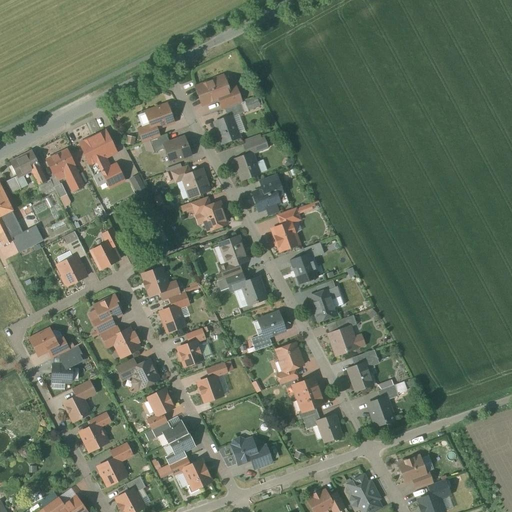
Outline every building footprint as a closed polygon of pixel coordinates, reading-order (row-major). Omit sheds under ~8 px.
[(213,80),(212,82),(196,88),(202,106),(219,100),(230,96),(228,91),(223,76),(213,80)] [(230,96),(219,100),(223,110),(224,109),(241,103),(236,88),(228,91),(230,96)] [(241,103),(224,109),(228,119),(231,117),(232,118),(245,113),(241,103)] [(167,105),(145,113),(149,125),(151,131),(156,129),(173,123),(167,105)] [(228,119),(214,123),(222,144),(239,138),(232,118),(231,117),(228,119)] [(149,125),(137,129),(142,144),(149,141),(159,138),(156,129),(151,131),(149,125)] [(105,132),(80,145),(89,164),(90,166),(104,159),(115,153),(105,132)] [(159,138),(149,141),(153,153),(165,149),(164,146),(169,143),(166,135),(159,138)] [(169,143),(164,146),(165,149),(170,163),(190,156),(184,138),(169,143)] [(261,139),(244,145),(248,156),(251,155),(252,155),(265,150),(261,139)] [(31,151),(9,163),(17,179),(31,172),(39,168),(40,168),(31,151)] [(67,151),(46,161),(53,176),(62,172),(65,177),(66,177),(76,171),(74,166),(67,151)] [(248,156),(234,161),(242,180),(259,174),(252,155),(251,155),(248,156)] [(104,159),(90,166),(89,164),(87,166),(93,178),(102,173),(102,172),(109,169),(104,159)] [(109,169),(102,172),(102,173),(109,188),(123,181),(116,166),(109,169)] [(187,166),(170,173),(174,181),(183,178),(182,177),(190,174),(187,166)] [(39,168),(31,172),(39,186),(47,182),(39,168)] [(76,171),(66,177),(65,177),(72,192),(84,187),(76,171)] [(190,174),(182,177),(183,178),(190,198),(210,191),(207,182),(205,183),(201,171),(190,174)] [(11,175),(5,178),(9,188),(15,185),(11,175)] [(276,175),(259,181),(262,190),(273,187),(274,187),(280,185),(276,175)] [(137,177),(130,181),(135,189),(142,186),(137,177)] [(11,194),(4,181),(0,183),(0,187),(5,197),(11,194)] [(39,186),(37,187),(41,197),(55,190),(50,181),(47,182),(39,186)] [(142,186),(135,189),(139,196),(146,192),(142,186)] [(0,216),(11,211),(5,197),(0,187),(0,216)] [(262,190),(252,194),(258,212),(280,204),(274,187),(273,187),(262,190)] [(207,198),(190,204),(195,216),(202,214),(203,213),(202,210),(210,207),(207,198)] [(210,207),(202,210),(203,213),(202,214),(208,231),(226,225),(219,204),(210,207)] [(296,210),(279,216),(283,226),(289,224),(291,224),(300,221),(296,210)] [(19,228),(11,211),(0,216),(0,240),(1,243),(0,243),(9,261),(27,252),(21,239),(35,232),(30,223),(19,228)] [(283,226),(272,230),(275,238),(274,240),(276,246),(278,247),(280,252),(298,245),(298,243),(299,241),(297,236),(295,235),(291,224),(289,224),(283,226)] [(113,230),(102,235),(106,244),(110,242),(112,248),(120,244),(113,230)] [(35,232),(21,239),(27,252),(29,255),(42,248),(35,232)] [(238,238),(220,245),(228,267),(229,267),(239,264),(246,261),(238,238)] [(78,240),(66,246),(72,258),(76,257),(77,260),(86,256),(78,240)] [(106,244),(91,252),(100,270),(119,260),(112,248),(110,242),(106,244)] [(320,244),(303,250),(305,256),(309,254),(311,259),(324,254),(320,244)] [(305,256),(289,261),(298,286),(306,283),(308,284),(312,282),(313,280),(318,279),(317,278),(315,279),(311,270),(314,269),(311,259),(309,254),(305,256)] [(72,258),(57,266),(62,277),(62,279),(65,285),(66,285),(67,287),(86,277),(77,260),(76,257),(72,258)] [(239,264),(229,267),(228,267),(220,270),(223,279),(226,279),(226,278),(243,272),(239,264)] [(161,269),(142,275),(145,283),(143,284),(145,289),(147,289),(150,296),(159,293),(169,289),(168,286),(166,281),(166,279),(165,276),(164,276),(161,269)] [(243,272),(226,278),(226,279),(231,292),(242,288),(241,285),(246,283),(243,272)] [(246,283),(241,285),(242,288),(248,306),(266,299),(259,278),(246,283)] [(332,281),(315,287),(318,294),(327,291),(328,294),(336,291),(332,281)] [(169,289),(159,293),(163,301),(169,299),(168,299),(179,295),(175,284),(168,286),(169,289)] [(328,294),(327,291),(318,294),(309,298),(318,322),(336,315),(329,297),(337,295),(336,291),(328,294)] [(179,295),(168,299),(169,299),(172,308),(177,306),(178,309),(189,305),(184,293),(179,295)] [(114,297),(94,307),(101,321),(103,324),(111,320),(121,315),(115,304),(117,303),(114,297)] [(172,308),(160,313),(167,333),(185,327),(178,309),(177,306),(172,308)] [(278,313),(258,321),(264,338),(269,337),(284,331),(278,313)] [(353,316),(337,322),(340,331),(349,328),(357,325),(353,316)] [(103,324),(101,321),(93,325),(99,336),(100,335),(115,327),(111,320),(103,324)] [(115,327),(100,335),(107,347),(114,343),(111,338),(119,334),(116,327),(115,327)] [(340,331),(329,335),(336,356),(356,349),(349,328),(340,331)] [(201,329),(186,335),(189,344),(196,342),(204,339),(201,329)] [(49,330),(30,340),(38,356),(48,351),(57,346),(55,343),(49,330)] [(119,334),(111,338),(114,343),(121,358),(138,349),(136,344),(138,343),(134,334),(131,335),(128,330),(119,334)] [(264,338),(251,342),(255,352),(272,346),(269,337),(264,338)] [(63,339),(55,343),(57,346),(48,351),(52,359),(68,351),(63,339)] [(189,344),(178,348),(180,354),(178,355),(181,361),(182,360),(185,367),(202,361),(196,342),(189,344)] [(295,344),(276,351),(284,372),(284,373),(294,369),(303,366),(295,344)] [(374,351),(356,357),(360,366),(364,364),(365,367),(378,362),(374,351)] [(132,359),(116,368),(122,380),(133,375),(131,370),(136,368),(132,359)] [(136,368),(131,370),(133,375),(135,380),(134,380),(133,384),(135,388),(138,389),(139,388),(140,389),(158,380),(148,361),(136,368)] [(223,363),(206,369),(209,379),(215,377),(227,373),(223,363)] [(72,365),(53,364),(53,382),(72,382),(72,365)] [(360,366),(347,370),(355,391),(372,385),(365,367),(364,364),(360,366)] [(294,369),(284,373),(284,372),(276,375),(280,385),(284,383),(297,379),(294,369)] [(209,379),(198,383),(200,388),(199,389),(201,394),(202,395),(205,403),(222,397),(215,377),(209,379)] [(297,379),(284,383),(286,390),(293,387),(293,386),(299,384),(297,379)] [(299,384),(293,386),(293,387),(298,399),(318,392),(314,379),(299,384)] [(88,381),(72,389),(76,397),(80,395),(82,399),(94,393),(88,381)] [(394,385),(377,392),(380,400),(385,398),(386,401),(398,397),(394,385)] [(173,408),(164,390),(148,398),(156,416),(157,417),(162,414),(173,408)] [(318,392),(298,399),(302,411),(302,412),(313,408),(323,405),(318,392)] [(82,399),(80,395),(76,397),(64,404),(66,407),(65,408),(66,408),(67,408),(69,414),(69,415),(73,422),(89,414),(82,399)] [(380,400),(368,405),(376,427),(385,423),(387,424),(391,422),(392,421),(393,420),(386,401),(385,398),(380,400)] [(313,408),(302,412),(302,411),(298,413),(300,419),(302,419),(315,414),(313,408)] [(105,413),(89,421),(92,427),(98,424),(99,427),(110,422),(105,413)] [(315,414),(302,419),(306,430),(319,426),(317,422),(320,421),(317,413),(315,414)] [(162,414),(157,417),(156,416),(147,421),(152,430),(166,423),(162,414)] [(320,421),(317,422),(319,426),(325,443),(341,437),(333,416),(320,421)] [(166,423),(152,430),(155,437),(163,433),(162,432),(169,429),(166,423)] [(169,429),(162,432),(163,433),(169,444),(170,444),(187,435),(181,423),(169,429)] [(92,427),(80,433),(90,452),(96,449),(99,450),(104,433),(102,432),(99,427),(98,424),(92,427)] [(187,435),(170,444),(175,455),(176,456),(183,452),(194,447),(188,435),(187,435)] [(243,441),(240,440),(234,442),(233,445),(233,446),(232,447),(238,465),(253,459),(258,457),(255,451),(251,440),(243,443),(243,441)] [(126,443),(110,451),(114,459),(117,458),(120,464),(121,462),(132,456),(126,443)] [(266,447),(255,451),(258,457),(253,459),(256,469),(271,463),(266,447)] [(183,452),(176,456),(175,455),(166,460),(170,466),(186,458),(183,452)] [(419,457),(398,464),(405,483),(412,480),(426,476),(425,473),(419,457)] [(120,464),(117,458),(114,459),(98,467),(107,487),(126,477),(120,464)] [(186,458),(170,466),(174,475),(183,471),(182,469),(189,466),(186,458)] [(189,466),(182,469),(183,471),(190,486),(190,488),(191,491),(193,492),(196,491),(197,489),(211,482),(201,460),(189,466)] [(426,476),(412,480),(416,490),(428,486),(432,484),(428,472),(425,473),(426,476)] [(140,477),(125,485),(128,492),(134,490),(136,493),(145,488),(140,477)] [(364,477),(348,485),(351,491),(367,482),(364,477)] [(432,484),(428,486),(431,495),(437,493),(439,499),(450,495),(444,480),(432,484)] [(367,482),(351,491),(354,496),(352,497),(351,501),(353,505),(357,506),(358,505),(362,511),(372,511),(380,508),(367,482)] [(136,493),(134,490),(128,492),(116,499),(119,505),(118,506),(121,511),(122,511),(123,511),(136,511),(144,508),(136,493)] [(319,492),(312,496),(312,497),(307,500),(313,511),(325,511),(331,509),(334,507),(328,498),(325,491),(319,494),(319,492)] [(337,493),(328,498),(334,507),(331,509),(333,511),(337,511),(345,508),(337,493)] [(431,495),(418,500),(420,506),(419,507),(420,511),(443,511),(439,499),(437,493),(431,495)] [(85,511),(76,497),(63,506),(54,511),(85,511)] [(58,498),(43,508),(45,511),(54,511),(63,506),(58,498)]
